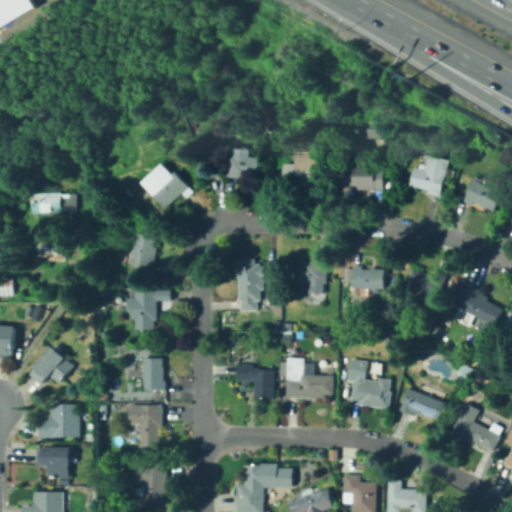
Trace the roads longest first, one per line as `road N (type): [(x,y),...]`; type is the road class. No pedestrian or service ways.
road 1 (residential): [(494,511),(474,481),(384,442),(205,434)]
road 2 (residential): [(511,262),(477,243),(404,225),(230,219),(209,228)]
road 3 (residential): [(205,511),(209,228)]
road 4 (motorway): [(383,17),(429,62),(511,112)]
road 5 (motorway): [(383,17),(511,86)]
